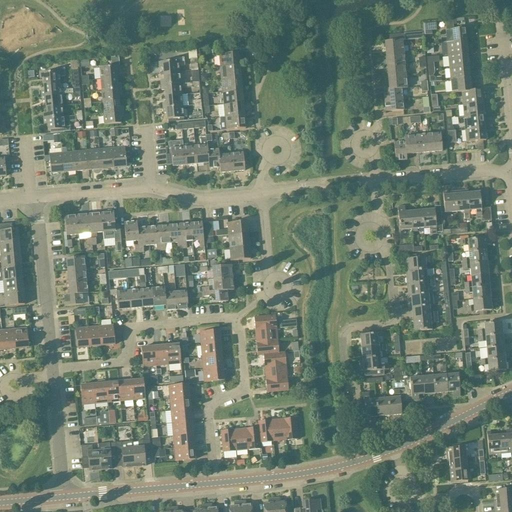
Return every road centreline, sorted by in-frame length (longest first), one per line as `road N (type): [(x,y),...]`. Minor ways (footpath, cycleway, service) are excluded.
road 1 (residential): [(358,460),(341,335),(394,317),(388,259),(376,244)]
road 2 (residential): [(52,369),(125,362),(131,327),(234,319)]
road 3 (residential): [(215,483),(210,406),(244,383),(234,319)]
road 4 (residential): [(52,369),(38,196)]
road 5 (unclassified): [(215,483),(358,460)]
road 6 (unclassified): [(392,450),(511,392)]
road 7 (unclassified): [(84,495),(215,483)]
road 8 (residential): [(503,173),(375,181)]
road 9 (residential): [(64,497),(53,376)]
